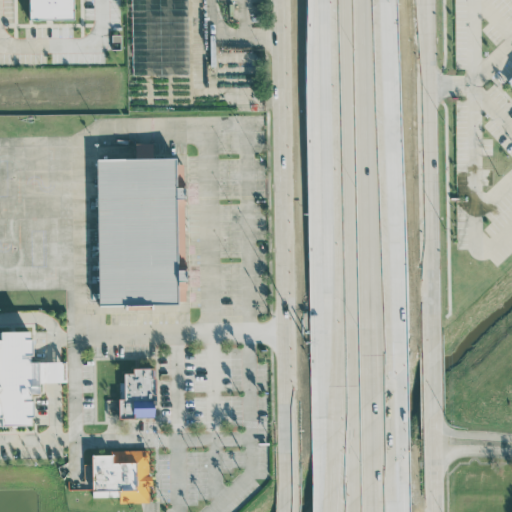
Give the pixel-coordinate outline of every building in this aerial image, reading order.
[(27,0),(28,20),(74,19),(73,0),(27,0)] [(189,74),(187,0),(130,0),(132,75),(189,74)] [(95,296),(172,295),(170,152),(93,153),(95,296)] [(0,425),(31,425),(31,393),(38,393),(38,382),(65,382),(65,361),(30,361),(30,331),(0,331),(0,425)] [(91,455),(92,497),(119,496),(119,503),(150,502),(149,449),(110,450),(110,454),(91,455)]
